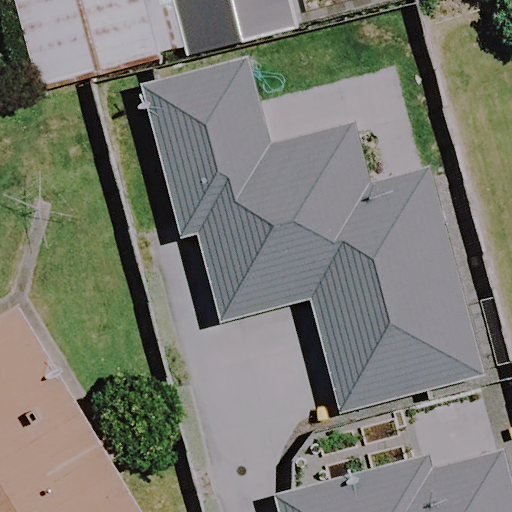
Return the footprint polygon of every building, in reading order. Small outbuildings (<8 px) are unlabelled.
[(2,0),(32,99),(185,54),(169,0),(2,0)] [(169,0),(187,58),(296,27),(288,0),(169,0)] [(256,155),(235,69),(136,93),(193,331),(297,306),(324,419),(481,381),(431,174),(353,193),(339,135),(256,155)] [(128,511),(11,308),(0,314),(0,511),(128,511)] [(511,511),(498,450),(276,497),(278,511),(511,511)]
